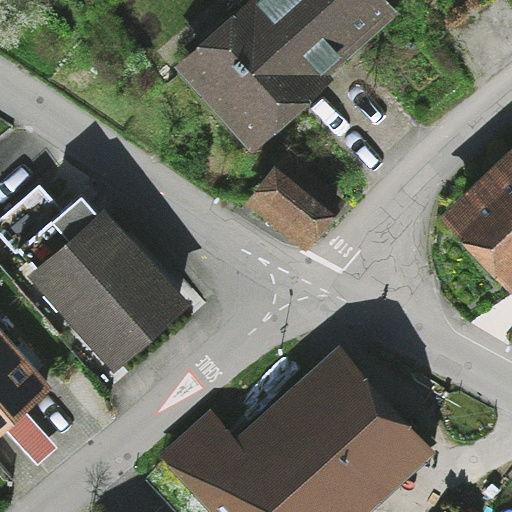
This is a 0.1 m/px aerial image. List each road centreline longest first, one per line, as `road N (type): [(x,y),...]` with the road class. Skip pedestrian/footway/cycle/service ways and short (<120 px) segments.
road 1 (residential): [(325,289),(0,79)]
road 2 (residential): [(39,511),(245,335),(325,289)]
road 3 (residential): [(511,94),(446,146),(325,289)]
road 4 (residential): [(325,289),(511,390)]
